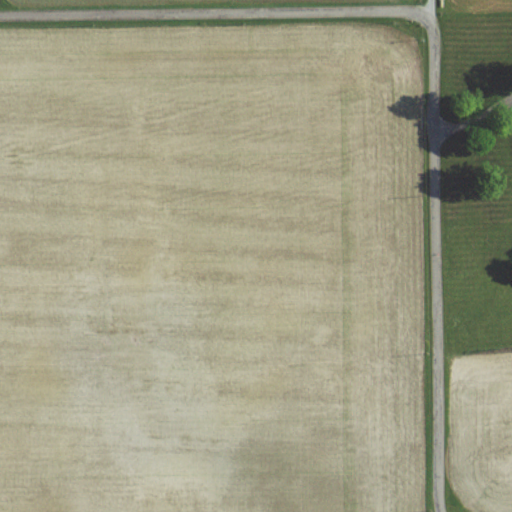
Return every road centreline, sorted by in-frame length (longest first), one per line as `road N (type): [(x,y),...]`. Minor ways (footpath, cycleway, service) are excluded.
road 1 (residential): [(416,13),(433,37),(438,511)]
road 2 (residential): [(0,17),(416,13)]
